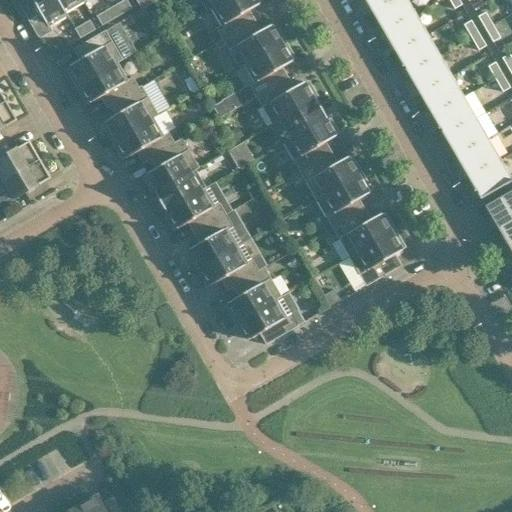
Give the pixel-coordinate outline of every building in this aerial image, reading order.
[(50,27),(68,16),(58,0),(32,0),(21,7),(40,39),(53,32),(50,27)] [(58,0),(68,16),(69,16),(66,13),(84,2),(82,0),(58,0)] [(127,0),(125,0),(112,8),(117,17),(132,9),(127,0)] [(142,10),(153,3),(157,1),(156,0),(137,0),(142,10)] [(200,0),(207,12),(212,9),(226,0),(200,0)] [(226,0),(212,9),(222,26),(217,29),(223,40),(256,21),(250,11),(260,5),(257,0),(226,0)] [(373,13),(394,0),(365,0),(367,3),(366,4),(367,6),(368,5),(373,13)] [(416,16),(406,0),(394,0),(373,13),(379,24),(378,25),(379,26),(380,26),(385,34),(416,16)] [(459,0),(449,0),(455,9),(463,5),(459,0)] [(117,17),(112,8),(97,17),(103,26),(117,17)] [(479,17),(486,29),(493,25),(486,12),(479,17)] [(428,36),(416,16),(385,34),(391,45),(390,46),(391,47),(392,46),(397,54),(428,36)] [(81,39),(96,30),(90,21),(75,29),(81,39)] [(262,31),(256,21),(223,40),(240,69),(245,66),(286,42),(280,31),(277,33),(272,25),(262,31)] [(464,25),(472,38),(479,33),(472,21),(464,25)] [(501,38),(493,25),(486,29),(493,42),(501,38)] [(77,87),(118,63),(123,60),(106,31),(74,50),(80,61),(70,67),(74,75),(71,77),(77,87)] [(487,46),(479,33),(472,38),(479,50),(487,46)] [(440,57),(428,36),(397,54),(403,66),(402,66),(403,68),(404,67),(409,75),(440,57)] [(286,42),(245,66),(255,83),(250,86),(256,97),(289,78),(283,68),(293,62),(289,54),(292,52),(286,42)] [(503,58),(510,71),(511,69),(511,57),(510,54),(503,58)] [(452,77),(440,57),(409,75),(415,86),(414,87),(415,89),(416,88),(421,95),(452,77)] [(489,67),(496,79),(503,75),(496,62),(489,67)] [(101,98),(107,108),(142,87),(142,86),(139,88),(133,78),(128,80),(118,63),(77,87),(83,98),(86,96),(91,104),(101,98)] [(511,88),(503,75),(496,79),(504,92),(511,88)] [(426,108),(427,109),(428,109),(433,116),(464,98),(452,77),(421,95),(427,107),(426,108)] [(289,78),(256,97),(273,126),(278,123),(317,100),(317,99),(315,100),(315,98),(318,96),(313,88),(310,90),(305,82),(295,88),(289,78)] [(113,143),(154,119),(159,116),(142,87),(107,108),(108,109),(111,107),(116,116),(105,122),(110,130),(107,132),(113,143)] [(444,137),(476,118),(464,98),(433,116),(439,128),(438,129),(439,130),(440,129),(444,137)] [(288,141),(327,118),(317,100),(278,123),(282,121),(291,138),(288,140),(288,141)] [(0,130),(18,120),(7,102),(0,105),(0,130)] [(221,103),(213,108),(220,119),(227,114),(221,103)] [(327,118),(288,141),(283,143),(300,172),(332,153),(327,143),(337,137),(332,129),(336,127),(331,119),(327,121),(327,119),(328,118),(327,118)] [(488,139),(476,118),(444,137),(451,149),(450,149),(451,151),(452,150),(456,157),(488,139)] [(137,153),(143,163),(183,140),(183,139),(175,143),(169,133),(164,136),(154,119),(113,143),(119,153),(122,151),(127,159),(137,153)] [(500,160),(488,139),(456,157),(464,169),(462,170),(463,172),(464,171),(468,178),(500,160)] [(155,193),(156,194),(196,170),(200,168),(183,140),(143,163),(144,164),(151,160),(157,169),(146,175),(151,183),(147,185),(152,193),(156,191),(156,192),(155,193)] [(0,145),(0,183),(41,160),(30,142),(6,155),(0,145)] [(244,142),(236,147),(246,165),(255,160),(244,142)] [(246,165),(236,147),(228,151),(239,169),(246,165)] [(332,153),(300,172),(306,182),(317,200),(363,174),(357,163),(353,165),(349,157),(338,163),(332,153)] [(41,160),(0,183),(0,184),(4,182),(15,200),(51,179),(41,160)] [(511,180),(500,160),(468,178),(476,190),(474,191),(475,192),(476,192),(481,200),(511,182),(511,180)] [(156,194),(166,212),(205,189),(207,188),(196,170),(156,194)] [(333,229),(365,210),(360,200),(370,194),(365,186),(369,184),(363,174),(317,200),(333,229)] [(215,206),(205,189),(166,212),(168,212),(169,213),(165,215),(170,223),(173,221),(178,229),(188,223),(194,233),(227,215),(220,203),(215,206)] [(493,223),(494,222),(498,229),(511,220),(511,191),(485,207),(493,221),(492,221),(493,223)] [(365,210),(333,229),(350,258),(396,230),(390,220),(386,222),(382,214),(371,220),(365,210)] [(233,226),(227,215),(194,233),(200,244),(190,250),(194,258),(191,260),(197,270),(238,246),(228,229),(233,226)] [(511,220),(498,229),(506,242),(505,243),(506,244),(507,244),(511,250),(511,249),(511,220)] [(396,230),(350,258),(367,287),(399,268),(393,257),(403,251),(399,243),(402,241),(396,230)] [(221,280),(227,291),(265,268),(265,267),(259,271),(253,260),(248,263),(238,246),(197,270),(203,280),(206,278),(211,286),(221,280)] [(230,313),(236,324),(277,300),(282,297),(265,268),(227,291),(228,291),(233,288),(239,297),(228,303),(233,311),(230,313)] [(299,326),(292,314),(287,317),(277,300),(236,324),(242,334),(245,332),(250,340),(260,334),(267,345),(299,326)] [(90,498),(75,506),(78,511),(122,511),(114,497),(103,503),(99,497),(92,501),(90,498)]
